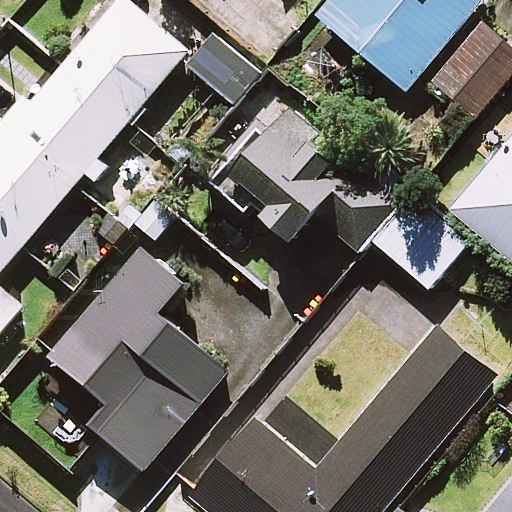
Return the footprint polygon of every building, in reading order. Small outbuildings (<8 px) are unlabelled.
[(0,277),(190,55),(124,0),(121,0),(0,142),(0,336),(22,311),(0,292),(0,277)] [(488,0),(334,0),(322,14),(410,90),(488,0)] [(484,112),(511,79),(511,41),(492,24),(445,78),(484,112)] [(264,74),(219,36),(193,66),(239,104),(264,74)] [(401,203),(288,110),(229,182),(299,239),(319,215),(364,252),(375,238),(434,287),(472,241),(411,191),(401,203)] [(472,147),(494,165),(456,210),(511,256),(511,122),(500,113),(472,147)] [(189,283),(148,249),(51,365),(107,410),(89,431),(142,476),(233,366),(166,311),(189,283)] [(383,511),(499,373),(443,326),(323,471),(262,420),(197,498),(213,511),(383,511)] [(511,511),(511,484),(489,511),(511,511)]
